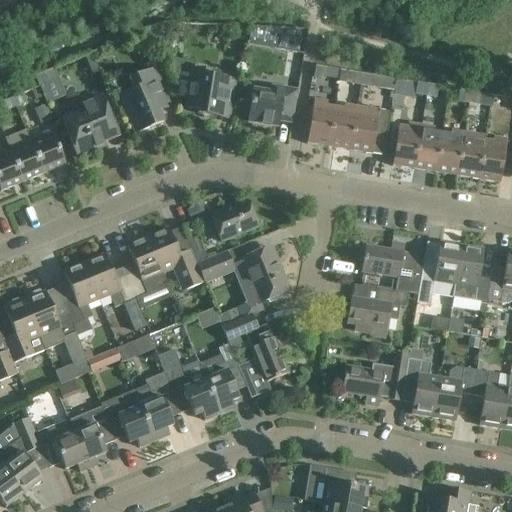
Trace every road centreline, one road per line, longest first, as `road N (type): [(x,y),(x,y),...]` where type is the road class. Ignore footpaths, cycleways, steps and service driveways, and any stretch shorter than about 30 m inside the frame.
road 1 (residential): [(329,189),(230,172),(194,176),(0,254)]
road 2 (residential): [(101,511),(276,439),(403,456)]
road 3 (residential): [(511,217),(329,189)]
road 4 (residential): [(307,321),(329,189)]
